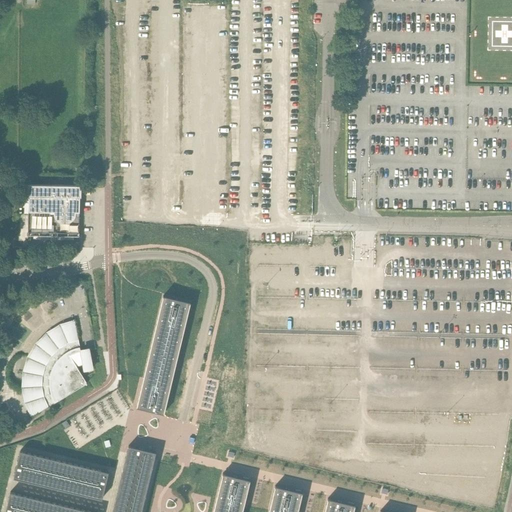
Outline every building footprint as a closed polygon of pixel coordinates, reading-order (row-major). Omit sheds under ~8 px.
[(79,237),(79,211),(80,196),(71,196),(71,194),(72,194),(72,193),(73,193),(73,192),(74,192),(74,191),(74,190),(73,189),(73,188),(72,188),(71,188),(51,187),(51,186),(29,185),(28,211),(28,236),(79,237)] [(163,296),(136,407),(164,414),(190,302),(163,296)] [(233,296),(233,306),(245,306),(245,296),(233,296)] [(244,345),(245,313),(233,313),(232,344),(244,345)] [(33,417),(59,401),(87,384),(77,367),(82,365),(83,369),(93,368),(90,350),(81,352),(75,322),(72,322),(72,323),(63,325),(57,328),(58,328),(50,333),(50,332),(45,336),(39,343),(38,343),(35,347),(35,348),(30,356),(30,355),(27,361),(28,361),(25,370),(24,376),(24,385),(23,385),(24,391),(26,400),(25,400),(27,406),(28,405),(31,414),(33,417)] [(243,395),(244,347),(231,347),(230,395),(243,395)] [(141,511),(156,452),(129,446),(112,511),(141,511)] [(107,473),(19,452),(13,479),(101,500),(107,473)] [(223,473),(213,511),(242,511),(250,480),(223,473)] [(275,486),(268,511),(297,511),(302,492),(275,486)] [(88,511),(9,493),(4,511),(88,511)] [(328,498),(324,511),(353,511),(355,505),(328,498)]
